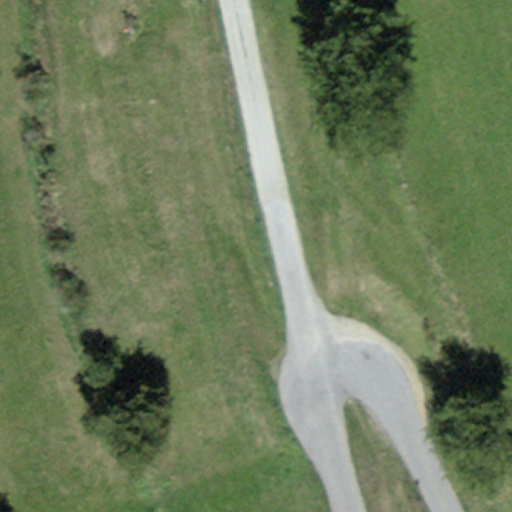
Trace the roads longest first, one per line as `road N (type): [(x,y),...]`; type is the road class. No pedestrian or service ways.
road 1 (track): [(330,367),(297,286),(238,0)]
road 2 (unclassified): [(352,511),(318,408),(318,384),(330,367),(348,363),(365,364),(386,383),(453,511)]
